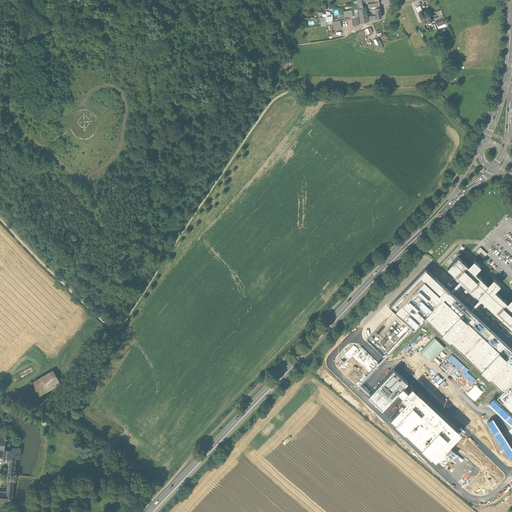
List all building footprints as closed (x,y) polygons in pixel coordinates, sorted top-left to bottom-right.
[(380,5),(371,7),(372,13),(371,13),(371,15),(367,15),(368,19),(382,17),(380,5)] [(432,21),(427,10),(423,12),(427,22),(427,23),(432,21)] [(422,11),(418,13),(423,24),(427,22),(423,12),(422,11)] [(367,12),(359,12),(360,21),(368,19),(367,15),(367,12)] [(326,20),(325,16),(320,17),(321,26),(332,24),(332,21),(332,19),(331,19),(326,20)] [(340,19),(333,20),(334,28),(341,26),(340,19)] [(366,36),(365,34),(372,32),(371,26),(361,29),(364,37),(366,36)] [(374,38),(376,48),(382,47),(380,37),(374,38)] [(479,247),(476,251),(482,257),(486,253),(479,247)] [(493,278),(487,284),(475,272),(480,266),(473,260),(468,266),(458,256),(447,267),(457,277),(455,280),(474,299),(477,296),(511,328),(511,297),(511,298),(507,303),(494,291),(499,286),(500,285),(493,278)] [(511,350),(435,277),(425,268),(389,306),(414,329),(425,317),(503,391),(497,397),(511,411),(511,350)] [(406,327),(397,336),(399,338),(407,329),(406,327)] [(358,350),(353,346),(344,356),(348,360),(358,350)] [(62,383),(53,369),(32,381),(41,396),(62,383)] [(407,383),(394,370),(368,397),(382,410),(398,392),(407,401),(391,418),(435,461),(444,452),(451,459),(456,454),(448,447),(461,433),(412,387),(408,392),(403,387),(407,383)] [(20,455),(21,447),(13,447),(12,449),(5,448),(6,435),(0,434),(0,500),(10,501),(11,499),(13,499),(15,479),(17,479),(17,476),(17,473),(16,472),(17,457),(20,458),(20,455)]
